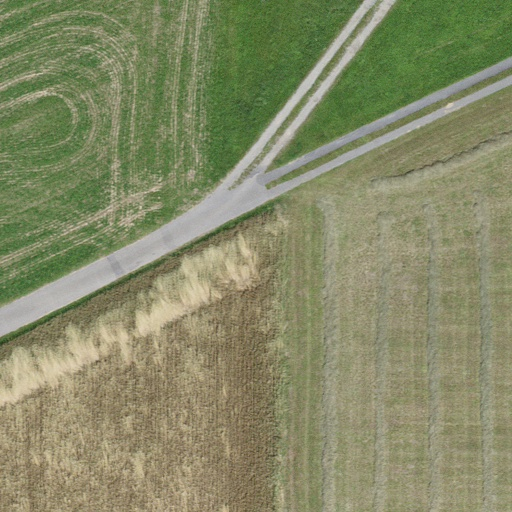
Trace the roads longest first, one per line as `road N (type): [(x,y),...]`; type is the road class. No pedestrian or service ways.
road 1 (track): [(227,206),(511,77)]
road 2 (track): [(390,0),(227,206)]
road 3 (track): [(0,319),(227,206)]
